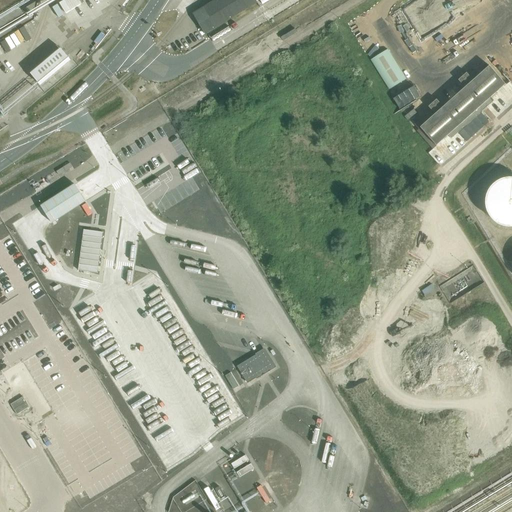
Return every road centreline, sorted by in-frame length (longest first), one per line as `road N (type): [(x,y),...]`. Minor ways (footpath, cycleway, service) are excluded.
road 1 (unclassified): [(0,162),(128,42)]
road 2 (unclassified): [(128,42),(173,67),(266,17)]
